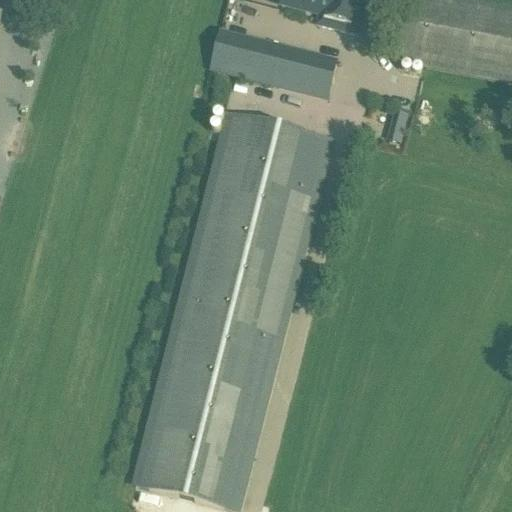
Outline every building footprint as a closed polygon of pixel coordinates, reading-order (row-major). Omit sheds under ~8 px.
[(322,16),(321,20),(361,30),(368,0),(284,0),(283,7),(322,16)] [(511,9),(464,0),(408,0),(396,66),(511,88),(511,9)] [(219,37),(211,73),(330,103),(339,67),(219,37)] [(388,143),(399,146),(406,120),(395,117),(388,143)] [(242,511),(334,146),(232,121),(139,492),(220,511),(242,511)]
